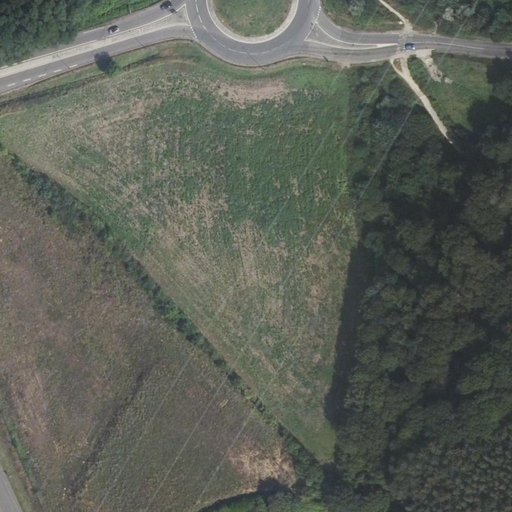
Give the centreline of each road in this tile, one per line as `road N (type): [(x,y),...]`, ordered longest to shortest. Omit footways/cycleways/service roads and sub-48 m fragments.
road 1 (track): [(511,296),(478,267),(406,233),(371,183),(375,126),(383,94),(404,71),(403,43)]
road 2 (primary): [(0,86),(200,30)]
road 3 (primary): [(183,0),(0,63)]
